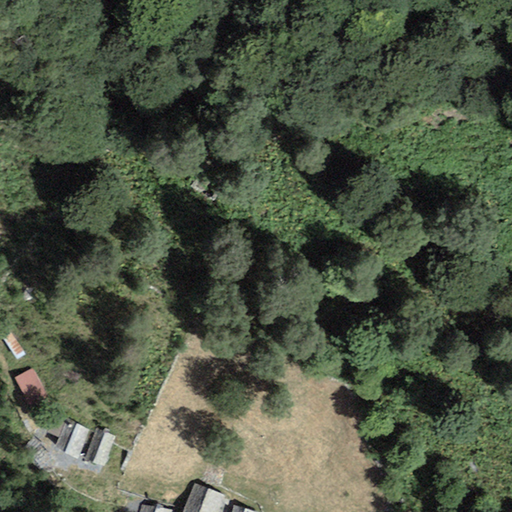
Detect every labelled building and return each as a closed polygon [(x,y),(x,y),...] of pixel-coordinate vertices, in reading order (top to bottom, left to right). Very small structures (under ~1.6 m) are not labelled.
[(189,187),(214,200),(230,169),(206,156),(189,187)] [(50,404),(32,368),(14,377),(32,413),(50,404)] [(77,458),(89,429),(54,414),(46,432),(58,438),(54,448),(77,458)] [(104,468),(116,437),(95,429),(83,459),(104,468)] [(218,511),(225,496),(194,483),(181,511),(218,511)] [(172,511),(173,511),(141,503),(139,511),(172,511)]
